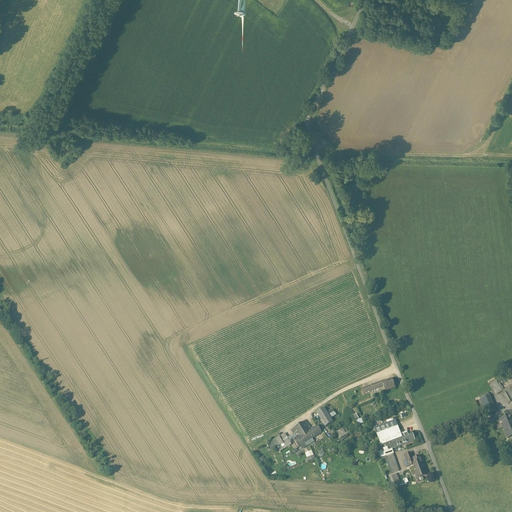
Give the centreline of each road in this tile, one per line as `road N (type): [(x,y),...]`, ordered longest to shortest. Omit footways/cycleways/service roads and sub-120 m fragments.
road 1 (unclassified): [(364,0),(307,111),(309,137),(451,511)]
road 2 (track): [(309,137),(336,155),(469,159),(488,144),(511,98)]
